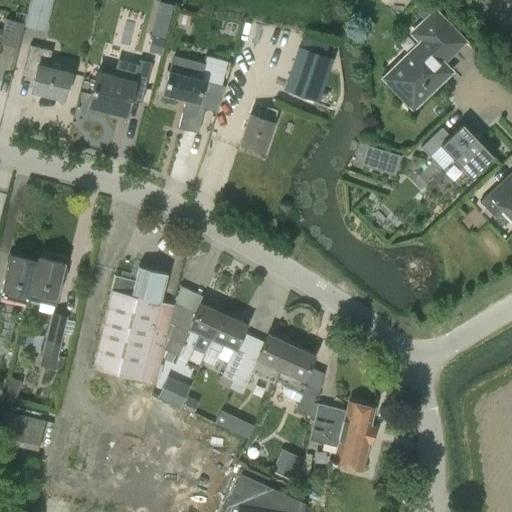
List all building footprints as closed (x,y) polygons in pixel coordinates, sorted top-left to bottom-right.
[(52,0),(30,0),(25,24),(45,29),(52,0)] [(155,0),(144,49),(160,53),(172,3),(158,0),(155,0)] [(511,7),(501,24),(511,31),(511,7)] [(414,105),(444,77),(445,66),(441,62),(463,41),(434,11),(411,33),(420,42),(398,64),(398,72),(387,82),(400,96),(403,93),(414,105)] [(0,44),(17,48),(23,25),(5,19),(2,29),(0,28),(0,44)] [(299,44),(284,89),(318,101),(333,56),(299,44)] [(51,51),(29,45),(23,69),(35,72),(30,91),(63,99),(70,73),(45,67),(47,57),(50,57),(51,51)] [(203,110),(216,113),(224,87),(221,86),(227,62),(206,56),(200,79),(168,71),(162,93),(184,99),(177,128),(197,133),(203,110)] [(151,63),(138,59),(137,65),(118,60),(114,76),(96,71),(87,106),(125,115),(129,99),(141,103),(151,63)] [(262,118),(249,113),(239,143),(263,152),(273,122),(273,121),(277,110),(266,106),(262,118)] [(449,136),(440,127),(420,147),(428,156),(440,146),(470,177),(492,157),(461,124),(449,136)] [(361,162),(393,172),(399,152),(367,142),(361,162)] [(509,190),(500,181),(479,201),(494,218),(503,210),(511,219),(511,186),(511,187),(509,190)] [(0,297),(26,304),(28,300),(36,261),(9,254),(0,289),(1,290),(0,293),(0,297)] [(37,256),(36,261),(28,300),(40,303),(38,311),(52,314),(52,313),(54,306),(56,298),(65,263),(37,256)] [(134,280),(114,275),(110,289),(91,368),(155,384),(158,373),(162,349),(173,305),(160,301),(167,273),(138,266),(134,280)] [(193,349),(204,354),(222,313),(199,303),(194,313),(174,303),(173,305),(162,349),(178,356),(190,328),(200,333),(193,349)] [(222,313),(204,354),(201,360),(214,366),(224,344),(235,349),(246,324),(222,313)] [(66,317),(50,314),(41,352),(42,352),(42,353),(57,357),(57,356),(58,356),(66,317)] [(243,357),(232,381),(229,388),(242,394),(251,373),(273,383),(274,380),(290,344),(266,333),(255,359),(256,359),(254,362),(243,357)] [(294,409),(314,418),(318,403),(313,402),(318,392),(323,373),(308,367),(314,355),(290,344),(274,380),(282,383),(281,391),(282,394),(285,397),(298,402),(294,409)] [(220,376),(232,381),(243,357),(231,351),(220,376)] [(163,381),(157,395),(176,403),(182,389),(163,381)] [(346,411),(318,403),(314,418),(308,440),(307,447),(315,449),(317,442),(336,447),(334,459),(338,460),(336,464),(353,468),(361,470),(368,443),(370,444),(374,427),(369,426),(374,407),(348,401),(346,411)] [(39,444),(45,420),(44,420),(0,410),(0,411),(0,442),(37,451),(39,444)] [(220,410),(213,424),(246,439),(253,425),(220,410)] [(240,473),(222,511),(303,511),(304,503),(240,473)]
